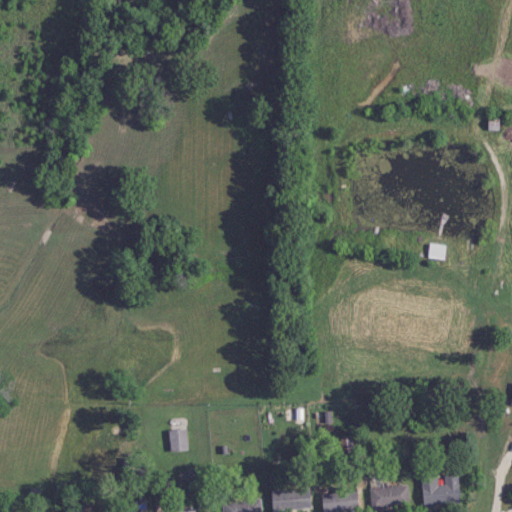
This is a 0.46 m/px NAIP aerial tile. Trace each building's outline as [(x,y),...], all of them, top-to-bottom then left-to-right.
[(169,451),(187,448),(184,427),(166,430),(169,451)] [(419,476),(422,505),(459,502),(456,473),(442,474),(443,483),(437,484),(436,475),(419,476)] [(371,510),(409,504),(406,483),(368,488),(371,510)] [(270,509),(308,508),(308,488),(270,489),(270,509)] [(320,492),(321,511),(356,511),(356,491),(320,492)] [(221,511),(260,511),(260,499),(221,501),(221,511)]
